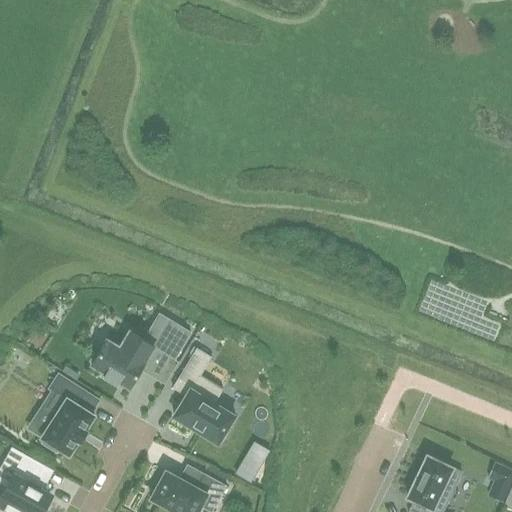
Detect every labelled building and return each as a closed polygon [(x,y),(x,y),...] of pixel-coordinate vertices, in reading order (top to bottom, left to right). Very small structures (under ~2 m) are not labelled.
[(511,238),(506,237),(491,286),(511,292),(511,287),(511,238)] [(190,332),(169,319),(153,345),(130,331),(120,348),(107,340),(92,364),(105,373),(103,376),(117,384),(119,381),(129,387),(143,364),(147,366),(157,349),(174,360),(190,332)] [(235,415),(214,403),(222,389),(200,375),(211,357),(196,347),(175,382),(189,390),(186,396),(173,415),(191,426),(190,426),(201,433),(201,432),(218,443),(235,415)] [(63,396),(39,433),(45,437),(42,441),(57,450),(59,446),(69,453),(78,438),(80,440),(87,429),(85,428),(94,414),(77,403),(85,389),(58,372),(49,387),(63,396)] [(33,485),(43,467),(11,449),(4,461),(16,468),(6,486),(0,497),(0,504),(14,511),(42,511),(46,506),(44,505),(50,494),(43,490),(33,485)] [(427,455),(407,497),(425,505),(421,511),(441,511),(461,472),(427,455)] [(502,501),(511,477),(511,471),(494,463),(488,476),(496,479),(489,496),(502,501)] [(150,497),(178,511),(196,511),(200,505),(211,511),(226,484),(203,471),(196,485),(165,469),(164,471),(161,469),(154,481),(158,483),(150,497)]
